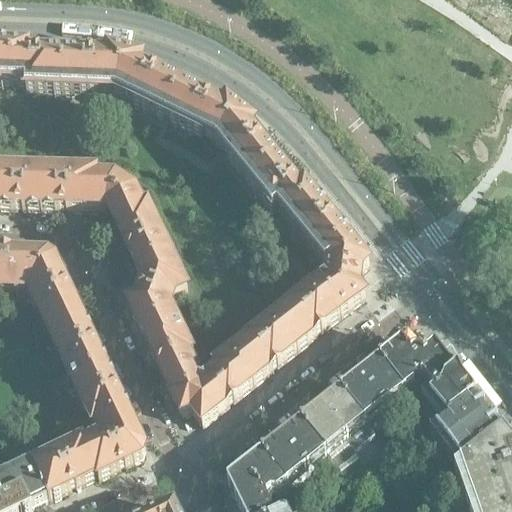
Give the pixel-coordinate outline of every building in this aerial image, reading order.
[(11,87),(12,54),(0,53),(0,86),(1,87),(1,90),(11,90),(11,87)] [(37,96),(38,61),(29,61),(29,55),(12,54),(11,87),(18,87),(18,90),(26,91),(26,96),(37,96)] [(116,98),(126,62),(109,58),(107,63),(78,62),(76,61),(70,61),(68,62),(64,62),(63,97),(73,97),(73,95),(81,95),(80,98),(99,98),(101,94),(116,98)] [(63,97),(64,62),(61,62),(59,60),(53,60),(52,61),(38,61),(37,96),(47,96),(48,93),(55,94),(55,97),(63,97)] [(164,123),(179,91),(176,90),(175,87),(170,85),(168,85),(142,73),(143,67),(126,62),(116,98),(133,102),(132,107),(149,115),(150,113),(156,116),(155,119),(164,123)] [(169,126),(185,94),(179,91),(164,123),(169,126)] [(252,136),(256,131),(228,108),(224,113),(198,100),(197,98),(192,95),(189,96),(185,94),(169,126),(175,129),(177,126),(185,130),(183,133),(202,143),(205,139),(229,159),(227,161),(233,170),(261,147),(252,136)] [(295,189),(287,178),(287,176),(283,171),(281,171),(276,165),(276,163),(272,158),(270,158),(261,147),(233,170),(239,177),(242,175),(247,181),(244,183),(254,196),(257,193),(262,200),(259,202),(267,211),(295,189)] [(0,213),(41,215),(43,178),(32,178),(32,180),(24,179),(24,174),(16,174),(16,179),(8,179),(8,177),(0,176),(0,213)] [(85,217),(87,179),(76,179),(76,181),(70,181),(70,175),(60,175),(60,180),(52,180),(52,178),(43,178),(41,215),(85,217)] [(143,216),(134,197),(115,185),(96,185),(96,180),(87,179),(85,217),(107,217),(111,220),(119,238),(152,222),(148,214),(143,216)] [(291,225),(316,205),(305,192),(301,196),(295,189),(267,211),(273,219),(279,215),(284,222),(287,220),(291,225)] [(316,205),(291,225),(289,227),(295,234),(297,232),(302,239),(299,241),(312,256),(315,254),(320,261),(317,262),(322,269),(325,266),(349,246),(316,205)] [(163,254),(160,248),(164,246),(160,237),(156,239),(152,232),(156,230),(152,222),(119,238),(139,278),(171,262),(167,253),(163,254)] [(359,295),(362,277),(369,271),(349,246),(325,266),(331,274),(328,276),(326,288),(328,291),(321,297),(341,322),(366,303),(359,295)] [(41,285),(45,281),(45,264),(0,262),(0,297),(13,298),(13,300),(17,301),(17,296),(25,297),(26,297),(27,287),(34,287),(34,285),(41,285)] [(180,335),(175,324),(171,314),(174,303),(188,297),(181,284),(178,285),(174,276),(177,274),(171,262),(139,278),(144,290),(138,307),(129,312),(175,407),(192,399),(189,395),(196,389),(190,376),(194,374),(189,363),(192,361),(187,351),(185,352),(181,345),(185,343),(180,335)] [(80,321),(55,268),(49,264),(45,264),(45,281),(41,285),(34,285),(34,287),(27,287),(26,297),(33,301),(36,308),(33,309),(35,313),(36,312),(40,320),(45,318),(48,324),(43,326),(48,335),(80,321)] [(341,322),(321,297),(318,294),(296,311),(320,340),(341,322)] [(276,374),(320,340),(296,311),(253,345),(276,374)] [(118,399),(84,327),(80,321),(48,335),(55,352),(61,350),(63,356),(59,359),(66,375),(71,373),(74,379),(70,382),(78,399),(83,397),(86,403),(81,405),(86,415),(118,399)] [(227,413),(276,374),(253,345),(215,375),(218,379),(206,388),(227,413)] [(449,429),(477,406),(438,357),(437,358),(432,357),(431,356),(423,363),(420,359),(415,359),(411,361),(405,353),(404,354),(399,353),(380,368),(402,395),(421,380),(434,396),(427,401),(449,429)] [(364,427),(402,395),(380,368),(341,399),(363,427),(364,427)] [(227,413),(206,388),(202,392),(196,389),(189,395),(192,399),(175,407),(183,423),(192,419),(203,432),(227,413)] [(129,422),(118,399),(86,415),(94,431),(97,430),(99,436),(129,422)] [(355,455),(374,440),(364,427),(363,427),(341,399),(302,430),(324,458),(347,486),(366,470),(355,455)] [(450,457),(490,423),(477,406),(449,429),(437,439),(450,457)] [(145,456),(129,422),(99,436),(102,443),(83,452),(97,482),(99,485),(143,464),(145,456)] [(463,474),(503,441),(504,441),(490,423),(450,457),(463,474)] [(285,489),(324,458),(302,430),(263,461),(285,489)] [(511,511),(511,452),(503,441),(463,474),(461,476),(473,511),(511,511)] [(34,511),(48,505),(33,473),(20,446),(0,455),(0,465),(1,465),(11,485),(0,490),(0,511),(34,511)] [(97,482),(83,452),(82,450),(74,454),(76,458),(69,461),(67,456),(49,465),(52,469),(44,473),(42,468),(33,473),(48,505),(49,506),(52,504),(55,505),(61,502),(61,500),(97,482)] [(272,511),(267,504),(285,489),(263,461),(228,489),(233,501),(234,501),(239,511),(283,511),(282,508),(272,511)]
